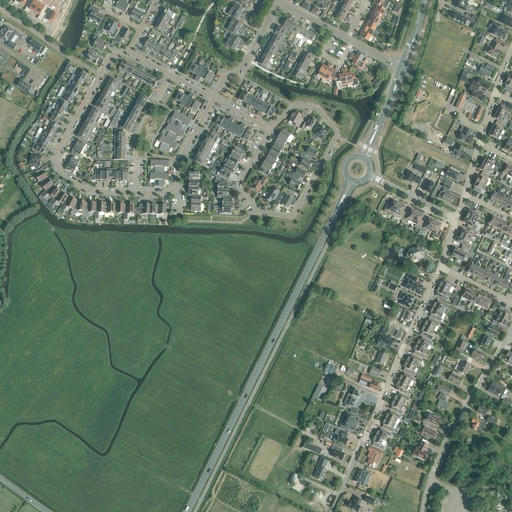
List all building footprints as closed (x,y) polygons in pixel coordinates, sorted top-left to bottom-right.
[(28,3),(24,10),(27,12),(29,9),(34,12),(39,3),(34,0),(31,5),(28,3)] [(128,8),(130,10),(134,3),(134,2),(132,0),(130,5),(120,0),(119,0),(116,8),(126,13),(128,8)] [(310,4),(312,5),(314,0),(308,0),(304,9),(306,10),(310,4)] [(315,6),(311,13),(313,14),(320,1),(320,0),(314,0),(312,5),(315,6)] [(325,0),(320,0),(320,1),(313,14),(316,15),(319,9),(322,10),(326,1),(325,0)] [(355,9),(350,6),(352,3),(348,1),(346,0),(341,0),(340,3),(354,11),(355,9)] [(377,6),(381,8),(384,9),(388,2),(385,0),(374,0),(375,0),(373,4),(377,6)] [(511,0),(501,0),(501,2),(506,4),(504,11),(511,13),(511,0)] [(324,11),(320,18),(323,19),(330,6),(331,4),(328,2),(326,1),(322,10),(324,11)] [(458,1),(455,6),(457,6),(456,7),(456,8),(468,13),(471,7),(467,4),(467,5),(458,1)] [(39,3),(34,12),(38,15),(37,18),(40,20),(44,13),(41,11),(44,7),(39,3)] [(134,3),(130,10),(133,11),(131,16),(140,21),(144,14),(135,8),(137,4),(134,3)] [(230,9),(245,17),(246,14),(242,12),(244,9),(239,7),(233,3),(230,9)] [(340,9),(347,13),(350,15),(347,13),(348,10),(350,10),(349,11),(355,14),(356,12),(354,11),(340,3),(339,6),(342,7),(340,9)] [(92,15),(89,19),(99,24),(103,17),(98,14),(100,10),(91,5),(87,12),(92,15)] [(371,13),(381,18),(382,15),(385,10),(384,9),(381,8),(377,6),(375,9),(374,8),(371,13)] [(174,13),(166,9),(163,14),(171,18),(174,13)] [(244,20),(245,17),(230,9),(227,14),(233,18),(237,20),(239,17),(244,20)] [(350,15),(347,13),(340,9),(338,14),(349,20),(350,18),(349,18),(350,15)] [(45,14),(41,21),(45,23),(46,20),(51,23),(54,19),(55,19),(56,17),(55,16),(57,14),(56,14),(56,13),(55,12),(54,13),(51,11),(49,16),(45,14)] [(511,19),(509,19),(511,15),(504,12),(503,16),(504,16),(501,23),(511,28),(511,26),(511,19)] [(379,20),(381,18),(371,13),(369,17),(370,18),(368,21),(377,26),(380,20),(379,20)] [(465,25),(467,21),(473,24),(474,24),(475,21),(471,19),(462,15),(461,16),(455,13),(453,19),(465,25)] [(171,18),(163,14),(160,18),(168,23),(170,24),(173,19),(171,18)] [(348,22),(349,20),(338,14),(335,19),(342,22),(343,19),(348,22)] [(168,23),(160,18),(158,23),(166,28),(168,23)] [(288,18),(283,26),(282,28),(284,29),(284,30),(287,31),(288,29),(293,19),(291,18),(290,19),(288,18)] [(245,30),(240,27),(242,24),(238,22),(231,19),(229,24),(244,32),(245,30)] [(295,22),(296,20),(293,19),(288,29),(293,32),(296,25),(297,23),(295,22)] [(111,21),(105,30),(108,32),(108,33),(108,34),(110,35),(109,37),(114,39),(119,31),(116,30),(116,29),(118,25),(111,21)] [(374,31),(377,26),(368,21),(367,24),(365,24),(363,29),(372,34),(373,31),(374,31)] [(489,33),(504,41),(508,33),(500,29),(501,25),(492,21),(490,25),(493,26),(489,33)] [(163,33),(166,28),(158,23),(155,28),(163,33)] [(232,33),(236,35),(238,32),(242,35),(244,32),(229,24),(226,29),(232,33)] [(301,28),(300,27),(296,25),(293,32),(297,34),(301,28)] [(300,27),(301,28),(297,34),(302,37),(305,30),(302,28),(303,26),(301,25),(300,27)] [(19,35),(20,34),(16,32),(16,33),(6,26),(4,30),(3,29),(1,33),(0,34),(0,37),(10,44),(8,47),(13,50),(16,45),(11,42),(16,35),(18,37),(19,35)] [(118,35),(114,41),(119,44),(122,39),(126,41),(131,32),(125,29),(121,36),(118,35)] [(371,36),(372,34),(363,29),(360,33),(361,34),(360,37),(368,42),(371,36)] [(310,33),(309,33),(305,30),(302,37),(300,40),(305,42),(307,39),(310,33)] [(309,33),(310,33),(307,39),(312,42),(315,36),(311,34),(312,32),(310,31),(309,33)] [(486,35),(480,32),(478,37),(479,37),(476,43),(481,45),(486,35)] [(239,42),(241,39),(237,37),(237,38),(230,34),(227,39),(242,48),(244,45),(239,42)] [(284,40),(282,39),(274,35),(273,38),(269,36),(268,38),(279,44),(281,45),(284,40)] [(98,50),(102,52),(105,46),(101,44),(101,43),(102,40),(95,36),(92,40),(95,42),(93,47),(98,50)] [(154,41),(149,38),(144,46),(149,49),(154,41)] [(271,42),(269,45),(276,49),(279,50),(281,45),(279,44),(268,38),(267,40),(271,42)] [(36,50),(39,52),(43,47),(42,46),(32,39),(29,44),(36,49),(36,50)] [(231,48),(235,51),(236,48),(241,50),(242,48),(227,39),(224,44),(231,48)] [(158,44),(154,41),(149,49),(154,52),(158,44)] [(484,52),(488,54),(497,58),(500,51),(498,50),(500,45),(494,42),(492,47),(487,45),(484,52)] [(154,52),(159,54),(163,46),(158,44),(154,52)] [(279,50),(276,49),(269,45),(267,47),(264,46),(263,47),(276,54),(279,50)] [(168,49),(163,46),(159,54),(163,57),(168,49)] [(263,47),(262,49),(265,51),(264,54),(271,58),(272,56),(275,57),(276,55),(276,54),(263,47)] [(97,53),(90,49),(87,54),(88,55),(86,59),(95,64),(99,58),(95,56),(97,53)] [(172,51),(168,49),(163,57),(168,60),(172,51)] [(177,54),(172,51),(168,60),(173,62),(176,57),(178,59),(180,56),(179,55),(177,54)] [(306,52),(303,57),(311,62),(314,57),(306,52)] [(351,53),(350,56),(365,64),(368,59),(364,57),(362,55),(358,53),(356,56),(351,53)] [(262,57),(259,55),(258,57),(268,63),(271,58),(264,54),(262,57)] [(350,56),(349,58),(353,61),(352,64),(353,65),(352,67),(358,71),(359,72),(360,73),(363,70),(362,69),(365,64),(350,56)] [(266,68),(268,63),(258,57),(257,59),(260,61),(259,64),(266,68)] [(303,57),(301,62),(308,66),(311,62),(303,57)] [(126,64),(122,62),(117,71),(119,72),(119,73),(121,74),(122,71),(124,72),(129,64),(127,63),(126,64)] [(306,71),(308,66),(301,62),(299,64),(296,63),(295,65),(306,71)] [(320,69),(317,76),(322,79),(331,63),(328,62),(325,67),(322,65),(320,69)] [(188,71),(193,74),(197,66),(192,63),(188,71)] [(331,63),(322,79),(326,80),(325,81),(329,83),(331,79),(335,81),(336,71),(331,69),(333,65),(331,63)] [(129,64),(124,72),(128,74),(133,66),(129,64)] [(195,80),(196,81),(204,67),(198,64),(197,66),(193,74),(197,76),(195,80)] [(483,74),(490,77),(493,71),(492,70),(494,67),(488,64),(486,67),(483,66),(478,74),(482,76),(483,74)] [(303,76),(306,71),(295,65),(293,70),(303,76)] [(133,66),(128,74),(132,77),(137,68),(133,66)] [(201,78),(205,80),(209,72),(210,71),(204,67),(196,81),(198,82),(201,78)] [(137,68),(132,77),(136,79),(141,71),(137,68)] [(347,74),(346,68),(343,69),(347,86),(353,85),(353,86),(358,85),(357,80),(356,80),(354,74),(351,75),(351,73),(347,74)] [(79,69),(75,76),(88,82),(89,80),(86,79),(85,77),(87,73),(79,69)] [(341,70),(342,75),(338,76),(339,80),(340,80),(341,87),(347,86),(343,69),(341,70)] [(301,81),(303,76),(293,70),(290,75),(301,81)] [(141,71),(136,79),(140,81),(144,73),(141,71)] [(214,75),(209,72),(205,80),(209,83),(214,75)] [(144,73),(140,81),(144,83),(148,75),(144,73)] [(88,82),(75,76),(73,74),(70,79),(81,85),(82,83),(84,83),(87,84),(88,82)] [(148,75),(144,83),(148,85),(152,77),(148,75)] [(151,89),(152,90),(157,82),(154,80),(155,78),(152,77),(148,85),(152,87),(151,89)] [(111,78),(108,83),(118,88),(120,83),(111,78)] [(31,86),(19,79),(15,85),(27,92),(31,86)] [(80,87),(81,85),(70,79),(68,84),(70,85),(82,92),(83,90),(81,88),(80,87)] [(473,80),(471,85),(478,89),(479,86),(487,90),(489,84),(479,79),(478,82),(473,80)] [(118,88),(108,83),(106,88),(113,92),(115,93),(118,88)] [(70,85),(68,90),(76,94),(77,92),(79,92),(81,94),(82,92),(70,85)] [(478,89),(471,85),(468,90),(473,93),(471,96),(481,101),(484,95),(477,92),(478,89)] [(65,94),(77,101),(78,99),(75,98),(75,96),(76,94),(68,90),(63,87),(60,92),(65,94)] [(103,92),(110,96),(113,92),(106,88),(103,92)] [(238,100),(243,102),(248,94),(243,91),(238,100)] [(76,103),(77,101),(65,94),(60,92),(57,96),(60,97),(60,98),(62,99),(70,104),(72,101),(73,101),(76,103)] [(112,98),(110,96),(103,92),(100,97),(110,102),(112,98)] [(175,100),(180,102),(184,95),(179,92),(175,100)] [(136,98),(145,103),(148,98),(141,94),(141,95),(139,93),(136,98)] [(179,104),(185,107),(192,94),(190,93),(188,97),(184,95),(180,102),(179,104)] [(191,111),(192,109),(196,101),(192,99),(194,95),(192,94),(185,107),(191,111)] [(247,104),(245,108),(247,109),(254,97),(248,94),(243,102),(247,104)] [(478,121),(484,109),(464,101),(466,96),(461,94),(455,107),(472,115),(471,118),(478,121)] [(98,102),(105,106),(107,107),(110,102),(100,97),(98,102)] [(251,107),(255,109),(260,100),(254,97),(247,109),(249,110),(251,107)] [(133,103),(143,108),(145,103),(136,98),(133,103)] [(68,108),(67,106),(68,104),(60,100),(57,105),(69,111),(70,110),(68,108)] [(257,115),(259,116),(265,103),(260,100),(255,109),(259,111),(257,115)] [(196,101),(192,109),(196,112),(201,104),(196,101)] [(107,107),(105,106),(98,102),(95,107),(102,111),(105,112),(107,107)] [(55,109),(63,114),(64,112),(66,112),(70,114),(71,112),(69,111),(57,105),(55,103),(53,108),(55,109)] [(131,108),(133,109),(140,113),(143,108),(133,103),(131,108)] [(263,113),(266,115),(271,107),(265,103),(259,116),(260,117),(263,113)] [(506,118),(508,113),(506,112),(508,109),(502,106),(501,109),(499,108),(496,113),(506,118)] [(276,109),(271,107),(266,115),(271,118),(276,109)] [(55,109),(53,108),(50,113),(52,114),(66,122),(67,120),(62,117),(61,116),(63,114),(55,109)] [(100,112),(93,108),(90,113),(100,118),(103,113),(100,112)] [(133,109),(131,108),(128,112),(137,117),(140,113),(133,109)] [(137,117),(128,112),(126,117),(135,122),(137,117)] [(172,126),(177,128),(183,117),(175,112),(171,118),(175,120),(172,126)] [(293,113),(289,121),(293,123),(292,124),(298,128),(303,120),(300,118),(301,115),(296,112),(295,113),(293,113)] [(100,118),(90,113),(88,117),(97,123),(100,118)] [(496,113),(494,118),(499,121),(497,123),(503,126),(504,123),(503,123),(506,118),(496,113)] [(57,123),(58,121),(60,121),(65,124),(66,122),(52,114),(49,119),(57,123)] [(215,124),(219,127),(224,118),(219,115),(215,124)] [(97,123),(88,117),(85,122),(92,126),(95,127),(97,123)] [(135,122),(126,117),(123,122),(125,123),(132,127),(135,122)] [(191,121),(183,117),(177,128),(181,130),(184,125),(188,127),(191,121)] [(224,118),(219,127),(225,130),(232,118),(230,117),(228,120),(224,118)] [(306,124),(303,122),(300,128),(303,130),(304,128),(306,129),(307,126),(312,129),(317,120),(310,117),(306,124)] [(234,119),(232,118),(225,130),(231,133),(236,125),(232,122),(234,119)] [(58,126),(50,121),(48,126),(59,132),(60,131),(58,129),(57,128),(58,126)] [(92,126),(85,122),(83,127),(90,131),(92,132),(95,127),(92,126)] [(125,123),(123,122),(119,128),(121,129),(122,128),(129,132),(132,127),(125,123)] [(240,127),(239,126),(236,125),(231,133),(237,136),(244,124),(242,123),(240,127)] [(497,123),(496,126),(493,125),(491,130),(500,135),(503,130),(501,129),(503,126),(497,123)] [(177,128),(172,126),(168,124),(165,130),(169,132),(166,137),(170,140),(177,128)] [(246,125),(244,124),(237,136),(243,140),(247,131),(244,129),(246,125)] [(47,126),(45,125),(43,130),(45,131),(53,135),(54,133),(55,133),(58,134),(59,132),(48,126),(47,126)] [(328,130),(319,125),(312,137),(317,140),(318,137),(322,139),(328,130)] [(92,132),(90,131),(83,127),(80,132),(87,136),(90,137),(92,132)] [(468,135),(470,131),(462,127),(460,131),(462,133),(458,139),(468,144),(471,137),(469,136),(468,135)] [(185,133),(181,130),(177,128),(170,140),(174,142),(177,136),(181,139),(185,133)] [(41,135),(42,135),(54,142),(55,140),(52,139),(52,137),(53,135),(45,131),(43,130),(40,134),(41,135)] [(118,130),(115,130),(115,138),(126,139),(126,133),(118,133),(118,130)] [(282,130),(280,134),(278,133),(277,136),(287,141),(291,134),(282,130)] [(491,136),(489,139),(495,142),(496,139),(498,140),(500,135),(491,130),(488,135),(491,136)] [(252,134),(249,132),(247,131),(243,140),(248,142),(252,134)] [(90,137),(87,136),(80,132),(77,136),(87,142),(90,137)] [(206,138),(213,142),(215,143),(218,138),(209,133),(206,138)] [(38,139),(40,140),(48,145),(49,143),(50,142),(53,144),(54,142),(42,135),(41,135),(40,134),(38,139)] [(170,140),(166,137),(162,135),(159,141),(163,143),(159,149),(164,151),(170,140)] [(283,148),(287,141),(277,136),(275,139),(276,139),(274,144),(283,148)] [(206,138),(203,142),(213,148),(215,149),(218,144),(215,143),(213,142),(206,138)] [(48,145),(40,140),(38,139),(35,144),(49,151),(50,149),(47,148),(47,146),(48,145)] [(76,144),(75,143),(73,146),(82,151),(86,144),(79,140),(76,144)] [(178,144),(174,142),(170,140),(164,151),(168,154),(171,148),(175,150),(178,144)] [(210,152),(213,148),(203,142),(201,147),(210,152)] [(48,153),(49,151),(35,144),(32,149),(42,154),(43,152),(45,152),(48,153)] [(279,155),(283,148),(274,144),(272,148),(271,147),(269,150),(279,155)] [(452,154),(462,159),(465,153),(462,151),(464,148),(458,145),(456,148),(455,148),(455,149),(454,149),(453,150),(452,151),(452,152),(453,154),(452,154)] [(73,146),(72,149),(73,150),(71,154),(73,155),(81,160),(81,159),(78,158),(82,151),(73,146)] [(208,157),(210,152),(201,147),(198,152),(208,157)] [(304,152),(303,155),(309,158),(310,155),(315,158),(318,152),(309,147),(306,153),(304,152)] [(229,153),(231,155),(241,160),(242,157),(241,157),(243,152),(235,148),(233,151),(230,150),(229,153)] [(269,153),(267,157),(275,162),(279,155),(269,150),(268,153),(269,153)] [(205,162),(208,157),(198,152),(195,157),(203,161),(205,162)] [(238,162),(239,163),(241,160),(231,155),(229,153),(227,157),(229,158),(227,162),(236,166),(238,162)] [(39,166),(40,166),(42,156),(32,154),(30,164),(35,165),(34,166),(36,169),(39,168),(38,167),(39,166)] [(69,159),(68,162),(77,167),(81,160),(73,155),(71,159),(69,159)] [(307,160),(309,158),(303,155),(301,157),(303,158),(300,164),(309,169),(312,163),(307,160)] [(203,161),(195,157),(193,161),(200,165),(202,167),(205,162),(203,161)] [(271,169),(275,162),(267,157),(264,162),(263,161),(262,164),(271,169)] [(484,159),(481,164),(491,169),(493,164),(492,163),(493,160),(488,157),(486,160),(484,159)] [(155,173),(159,174),(160,160),(151,160),(150,167),(155,167),(155,173)] [(169,161),(160,160),(159,174),(164,174),(164,167),(169,168),(169,161)] [(73,174),(77,167),(68,162),(66,164),(68,165),(65,170),(73,174)] [(221,167),(223,168),(233,174),(235,171),(233,170),(236,166),(227,162),(225,165),(223,164),(221,167)] [(259,171),(267,176),(271,169),(262,164),(260,166),(261,167),(259,171)] [(484,172),(482,174),(488,177),(490,174),(489,174),(491,169),(481,164),(479,169),(484,172)] [(511,167),(507,165),(503,173),(507,175),(511,167)] [(232,177),(233,174),(223,168),(219,175),(228,180),(230,176),(232,177)] [(299,176),(304,179),(307,173),(298,168),(295,173),(293,172),(291,175),(297,178),(299,176)] [(40,181),(45,178),(46,178),(47,178),(48,177),(44,171),(43,172),(42,169),(35,172),(37,175),(35,176),(39,182),(40,181)] [(104,172),(103,182),(107,182),(107,180),(111,181),(112,169),(106,169),(106,172),(104,172)] [(116,181),(116,182),(120,183),(120,172),(116,172),(116,169),(112,169),(111,181),(116,181)] [(120,183),(123,183),(123,181),(128,181),(128,170),(124,169),(124,172),(120,172),(120,183)] [(189,175),(189,180),(199,180),(199,172),(198,172),(198,171),(197,170),(196,169),(194,169),(193,170),(192,170),(192,172),(188,171),(188,175),(189,175)] [(458,181),(459,177),(458,177),(459,175),(449,169),(446,176),(456,181),(457,180),(458,181)] [(100,182),(103,182),(104,172),(95,171),(95,176),(92,176),(92,180),(93,181),(94,181),(95,180),(100,180),(100,182)] [(408,171),(403,180),(410,184),(412,181),(414,181),(414,182),(418,184),(421,179),(415,175),(415,174),(408,171)] [(159,174),(155,173),(150,173),(150,180),(154,180),(154,187),(159,187),(159,174)] [(169,174),(164,174),(159,174),(159,187),(164,187),(164,181),(168,181),(169,174)] [(476,181),(486,186),(488,181),(487,180),(488,177),(482,174),(481,177),(479,176),(476,181)] [(289,185),(298,190),(301,184),(296,181),(297,178),(291,175),(289,179),(290,181),(291,181),(289,185)] [(252,188),(258,192),(263,184),(266,185),(269,180),(263,177),(261,182),(257,179),(252,188)] [(449,190),(452,186),(446,183),(445,182),(446,179),(441,177),(439,181),(444,184),(442,186),(444,187),(449,190)] [(41,185),(45,191),(52,185),(53,185),(49,179),(48,180),(47,178),(46,178),(45,178),(40,181),(43,184),(41,185)] [(217,190),(229,190),(229,187),(227,187),(227,182),(222,182),(222,181),(216,178),(213,185),(217,187),(217,190)] [(187,187),(198,188),(199,180),(189,180),(189,184),(187,184),(187,187)] [(428,181),(423,190),(429,193),(434,184),(428,181)] [(486,186),(476,181),(474,186),(476,187),(474,190),(480,193),(484,195),(485,192),(483,191),(486,186)] [(44,198),(49,194),(53,198),(59,192),(60,192),(60,191),(55,186),(54,187),(52,185),(45,191),(41,194),(44,198)] [(198,196),(198,188),(187,187),(187,191),(188,191),(188,196),(191,196),(201,196),(198,196)] [(444,194),(442,199),(450,204),(453,197),(449,195),(448,192),(449,190),(444,188),(442,193),(444,194)] [(490,200),(495,203),(501,192),(502,190),(502,189),(500,188),(497,194),(494,192),(490,200)] [(267,195),(264,199),(270,203),(272,199),(275,201),(280,192),(274,189),(273,191),(270,189),(268,192),(266,193),(267,195)] [(228,193),(229,190),(217,190),(217,198),(227,198),(227,193),(228,193)] [(57,201),(62,204),(67,197),(68,197),(68,196),(62,192),(62,193),(60,192),(59,192),(53,198),(50,202),(53,206),(57,201)] [(495,203),(500,205),(504,197),(505,194),(501,192),(495,203)] [(279,203),(288,208),(290,205),(293,206),(296,201),(281,193),(274,205),(277,207),(279,203)] [(190,200),(190,203),(201,204),(201,196),(191,196),(191,200),(190,200)] [(504,197),(500,205),(505,208),(510,197),(508,196),(507,198),(504,197)] [(67,207),(72,209),(73,209),(76,201),(77,200),(70,197),(70,198),(68,197),(67,197),(62,204),(59,209),(64,212),(67,207)] [(222,198),(222,206),(233,206),(233,203),(232,203),(232,198),(227,198),(217,198),(222,198)] [(76,201),(73,209),(72,209),(70,214),(75,216),(77,210),(83,212),(86,203),(86,202),(79,200),(79,202),(76,201)] [(393,216),(399,204),(397,203),(397,202),(394,200),(394,201),(393,201),(390,207),(387,205),(384,211),(389,214),(390,215),(392,216),(393,216)] [(95,213),(95,204),(96,202),(89,202),(89,203),(86,203),(83,212),(82,217),(87,218),(89,212),(95,213)] [(105,213),(105,204),(105,203),(98,202),(98,204),(95,204),(95,213),(95,219),(98,219),(99,213),(105,213)] [(114,211),(115,204),(115,203),(110,203),(110,202),(108,202),(107,202),(107,203),(106,203),(106,204),(105,204),(105,213),(107,213),(114,213),(114,211)] [(144,202),(143,204),(140,204),(139,205),(139,208),(138,208),(138,212),(142,212),(142,214),(150,214),(150,203),(150,202),(144,202)] [(124,212),(124,205),(124,203),(117,203),(117,204),(115,204),(114,211),(117,211),(117,213),(124,214),(124,212)] [(124,214),(124,220),(127,220),(127,214),(134,214),(137,214),(138,212),(138,208),(134,207),(134,204),(127,203),(127,205),(124,205),(124,212),(124,214)] [(153,204),(153,203),(150,203),(150,214),(157,214),(158,205),(153,204)] [(158,205),(157,214),(166,215),(166,204),(163,203),(163,205),(158,205)] [(201,212),(201,204),(190,203),(190,206),(191,207),(191,211),(201,212)] [(396,218),(397,218),(402,220),(405,214),(402,213),(405,207),(404,206),(405,205),(402,204),(401,205),(399,204),(393,216),(394,217),(396,218)] [(219,214),(222,214),(232,214),(232,209),(233,209),(233,206),(222,206),(220,206),(219,214)] [(409,221),(412,223),(417,213),(415,212),(415,211),(412,209),(412,210),(411,210),(408,216),(405,214),(402,220),(407,223),(409,221)] [(476,221),(478,218),(480,219),(483,213),(477,210),(475,213),(469,210),(469,211),(468,211),(466,214),(467,214),(466,216),(476,221)] [(416,224),(415,227),(420,229),(423,223),(420,222),(423,216),(422,215),(423,214),(420,213),(419,214),(417,213),(412,223),(416,224)] [(476,221),(466,216),(465,218),(464,218),(463,221),(464,222),(463,222),(469,226),(468,229),(471,230),(474,231),(477,226),(474,225),(476,221)] [(492,229),(493,226),(497,218),(492,216),(487,226),(492,229)] [(426,230),(430,232),(435,222),(433,221),(433,220),(430,218),(430,219),(429,219),(426,225),(423,223),(420,229),(425,232),(426,230)] [(497,218),(493,226),(492,229),(496,231),(497,228),(501,220),(497,218)] [(497,228),(501,231),(506,223),(501,220),(497,228)] [(435,222),(430,232),(434,233),(433,236),(438,238),(441,232),(438,231),(441,225),(440,224),(441,223),(438,222),(437,223),(435,222)] [(505,235),(506,233),(510,225),(506,223),(501,231),(500,233),(505,235)] [(461,233),(460,236),(470,241),(472,236),(474,237),(477,232),(474,231),(471,230),(469,233),(463,230),(462,230),(460,233),(461,233)] [(464,249),(468,251),(468,250),(471,245),(468,244),(470,241),(460,236),(459,238),(458,237),(457,240),(458,241),(457,242),(463,245),(462,248),(463,248),(464,249)] [(496,245),(493,243),(488,253),(492,254),(496,245)] [(410,259),(410,260),(411,260),(419,259),(420,258),(423,257),(424,257),(423,254),(424,253),(424,251),(423,248),(422,248),(418,247),(417,246),(416,247),(416,248),(416,249),(413,249),(413,250),(410,251),(409,251),(409,252),(408,253),(407,254),(407,255),(407,257),(408,258),(409,259),(410,259)] [(452,256),(463,261),(465,257),(468,258),(471,252),(468,250),(468,251),(464,249),(463,248),(462,251),(455,248),(452,256)] [(472,264),(468,272),(473,274),(478,263),(480,260),(478,259),(474,265),(472,264)] [(480,260),(478,263),(473,274),(477,277),(481,269),(479,267),(482,261),(480,260)] [(484,270),(481,269),(477,277),(482,279),(488,268),(485,267),(484,270)] [(490,269),(488,268),(482,279),(487,282),(491,274),(488,272),(490,269)] [(494,275),(491,274),(487,282),(492,284),(497,273),(495,272),(494,275)] [(492,284),(497,286),(501,278),(498,277),(499,274),(497,273),(492,284)] [(410,281),(409,281),(405,288),(419,295),(423,287),(415,283),(415,282),(416,282),(417,278),(409,274),(407,278),(411,280),(410,281)] [(497,286),(501,289),(507,278),(508,275),(506,274),(503,280),(501,278),(497,286)] [(507,278),(501,289),(506,291),(511,283),(508,282),(511,276),(508,275),(507,278)] [(440,284),(439,284),(438,286),(439,286),(439,287),(449,292),(451,287),(453,288),(455,285),(444,279),(443,282),(441,282),(440,284)] [(449,292),(439,287),(438,287),(437,289),(437,290),(436,292),(437,293),(436,296),(447,301),(448,298),(446,297),(449,292)] [(461,297),(466,299),(470,291),(465,289),(461,297)] [(470,302),(474,294),(470,291),(466,299),(470,302)] [(409,308),(414,297),(402,292),(399,299),(401,300),(400,304),(409,308)] [(474,294),(470,302),(474,304),(478,296),(474,294)] [(478,296),(474,304),(479,306),(483,298),(478,296)] [(483,298),(479,306),(483,308),(487,300),(483,298)] [(433,307),(432,308),(442,313),(445,308),(447,309),(448,306),(438,300),(436,303),(435,303),(434,305),(433,305),(432,307),(433,307)] [(487,300),(483,308),(487,310),(491,302),(487,300)] [(399,319),(403,310),(396,306),(392,315),(399,319)] [(442,313),(432,308),(431,308),(430,310),(431,311),(430,313),(431,314),(429,317),(440,322),(442,319),(442,320),(445,314),(442,313)] [(499,311),(501,312),(498,317),(508,322),(509,321),(509,322),(511,319),(510,319),(511,317),(510,316),(511,313),(500,308),(499,311)] [(413,315),(404,311),(401,318),(405,319),(404,320),(410,322),(413,315)] [(508,322),(498,317),(496,322),(494,321),(493,323),(492,324),(503,330),(504,327),(506,327),(507,325),(508,325),(509,323),(508,322)] [(424,326),(434,331),(436,326),(438,327),(440,324),(429,318),(427,321),(426,321),(425,323),(424,323),(423,325),(424,325),(424,326)] [(388,329),(387,328),(385,333),(390,335),(399,340),(400,340),(403,334),(399,332),(399,331),(393,328),(389,326),(388,329)] [(434,331),(424,326),(423,326),(421,328),(422,329),(421,331),(422,332),(421,335),(432,340),(433,337),(431,336),(434,331)] [(488,326),(485,331),(487,332),(487,333),(496,337),(500,331),(490,326),(490,327),(488,326)] [(472,327),(466,337),(470,339),(475,329),(472,327)] [(378,340),(378,341),(377,345),(380,347),(380,346),(389,350),(393,342),(381,336),(380,337),(378,340)] [(479,345),(488,349),(492,340),(484,336),(479,345)] [(416,345),(426,350),(429,345),(431,346),(433,343),(422,337),(420,340),(419,339),(418,342),(417,341),(416,344),(417,344),(416,345)] [(465,342),(460,340),(457,346),(456,350),(460,352),(462,350),(466,343),(465,342)] [(426,350),(416,345),(415,345),(414,347),(415,348),(414,350),(415,351),(413,354),(424,359),(426,356),(424,355),(426,350)] [(471,356),(481,361),(485,355),(480,353),(482,350),(475,347),(473,350),(474,351),(471,356)] [(379,352),(375,363),(384,366),(388,356),(379,352)] [(406,361),(406,362),(416,367),(419,362),(421,363),(422,360),(411,354),(410,357),(409,357),(407,359),(406,361)] [(437,366),(441,357),(436,355),(431,363),(437,366)] [(458,359),(462,361),(458,371),(465,375),(468,369),(471,365),(466,363),(468,359),(461,355),(458,359)] [(416,367),(406,362),(405,362),(404,364),(405,365),(403,367),(404,368),(403,371),(414,376),(416,373),(414,372),(416,367)] [(336,368),(327,364),(324,371),(333,375),(336,368)] [(439,364),(433,374),(438,377),(444,366),(439,364)] [(372,367),(369,374),(378,378),(381,370),(372,367)] [(399,377),(398,380),(399,380),(399,381),(409,386),(411,387),(412,386),(413,383),(413,382),(415,378),(404,373),(402,376),(401,375),(400,378),(399,377)] [(451,374),(448,380),(459,386),(463,379),(451,374)] [(363,375),(361,380),(364,381),(365,380),(368,382),(366,387),(369,388),(378,392),(382,383),(373,379),(363,375)] [(397,386),(395,389),(406,395),(408,392),(406,391),(409,386),(399,381),(399,380),(398,381),(396,383),(397,383),(396,386),(397,386)] [(493,381),(488,391),(498,396),(498,394),(502,395),(504,393),(506,388),(493,381)] [(313,395),(322,399),(327,389),(318,385),(313,395)] [(436,390),(448,396),(450,390),(439,385),(436,390)] [(345,404),(344,407),(351,409),(349,412),(356,415),(358,409),(355,408),(356,405),(359,406),(358,406),(359,407),(364,395),(363,395),(358,393),(359,391),(355,389),(352,396),(349,394),(345,404)] [(418,398),(413,395),(411,398),(417,401),(419,402),(424,393),(421,392),(418,398)] [(393,400),(394,400),(404,405),(406,400),(408,401),(410,398),(399,393),(397,396),(396,395),(395,397),(394,397),(393,399),(394,400),(393,400)] [(511,400),(507,398),(509,396),(504,393),(502,395),(501,398),(503,400),(502,403),(511,408),(511,400)] [(436,406),(446,411),(449,405),(444,403),(444,402),(446,398),(439,395),(437,399),(439,400),(436,406)] [(392,406),(390,409),(401,415),(403,411),(401,410),(404,405),(394,400),(393,400),(393,401),(392,401),(391,403),(392,403),(391,406),(392,406)] [(480,405),(477,412),(485,416),(488,409),(480,405)] [(385,418),(397,425),(399,421),(399,420),(401,416),(390,411),(389,414),(387,413),(386,416),(385,415),(384,418),(385,418)] [(345,413),(342,419),(350,422),(357,426),(358,423),(357,422),(358,419),(353,417),(354,415),(355,415),(356,415),(350,413),(349,412),(348,415),(345,413)] [(437,426),(441,418),(430,413),(427,418),(425,416),(422,423),(423,423),(424,423),(429,425),(430,423),(437,426)] [(494,426),(497,420),(489,416),(486,422),(494,426)] [(383,424),(382,427),(393,433),(394,430),(395,429),(397,425),(385,418),(384,419),(383,421),(382,424),(383,424)] [(473,418),(471,422),(474,424),(471,429),(478,432),(479,431),(483,432),(487,425),(480,421),(473,418)] [(341,425),(339,428),(347,431),(348,429),(353,431),(355,428),(356,428),(357,426),(350,422),(342,419),(340,425),(341,425)] [(424,423),(423,423),(422,423),(423,423),(421,429),(423,430),(421,435),(432,440),(436,432),(428,429),(430,426),(429,425),(424,423)] [(398,436),(402,438),(406,429),(403,427),(398,436)] [(379,431),(378,431),(377,433),(376,433),(375,435),(375,436),(385,441),(388,436),(390,437),(391,434),(380,428),(379,431)] [(336,434),(333,441),(346,446),(349,439),(345,438),(347,433),(348,434),(337,429),(335,433),(336,434)] [(385,441),(375,436),(375,437),(374,436),(373,438),(374,439),(372,441),(374,442),(372,445),(383,450),(385,447),(383,446),(385,441)] [(305,442),(303,448),(319,455),(322,450),(305,442)] [(418,448),(417,447),(412,457),(416,458),(417,456),(425,460),(428,453),(426,452),(428,445),(421,442),(418,448)] [(341,460),(344,454),(342,453),(344,449),(334,445),(333,449),(335,450),(332,456),(341,460)] [(370,446),(368,450),(370,451),(367,457),(369,458),(367,463),(372,466),(373,463),(376,464),(380,455),(380,456),(382,451),(370,446)] [(317,471),(314,478),(322,481),(327,470),(324,469),(328,461),(321,458),(316,470),(317,471)] [(368,473),(360,470),(355,481),(363,485),(368,473)] [(293,472),(288,482),(293,484),(298,475),(293,472)] [(366,496),(363,501),(373,505),(375,500),(366,496)] [(358,511),(359,511),(360,511),(361,509),(361,508),(360,508),(361,507),(361,506),(360,507),(358,506),(361,500),(356,497),(353,503),(351,502),(348,508),(357,511),(358,511)]
